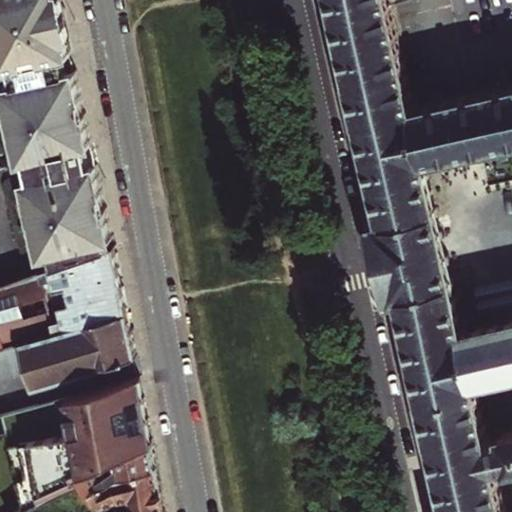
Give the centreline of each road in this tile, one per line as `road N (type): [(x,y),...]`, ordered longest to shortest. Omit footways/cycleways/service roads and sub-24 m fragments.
road 1 (tertiary): [(404,511),(292,0)]
road 2 (residential): [(197,511),(102,0)]
